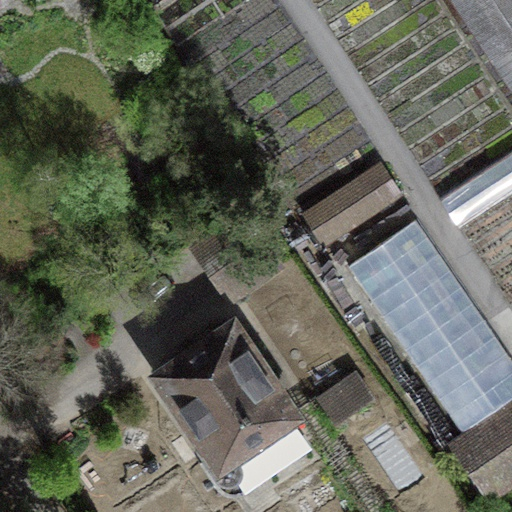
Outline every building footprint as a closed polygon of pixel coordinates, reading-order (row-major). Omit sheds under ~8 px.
[(511,0),(454,0),(511,89),(511,0)] [(381,164),(303,213),(326,250),(404,201),(381,164)] [(194,250),(217,283),(264,251),(240,218),(194,250)] [(237,312),(148,369),(220,476),(309,419),(237,312)] [(373,403),(355,377),(324,399),(342,424),(373,403)] [(511,410),(451,450),(486,502),(511,484),(511,410)]
